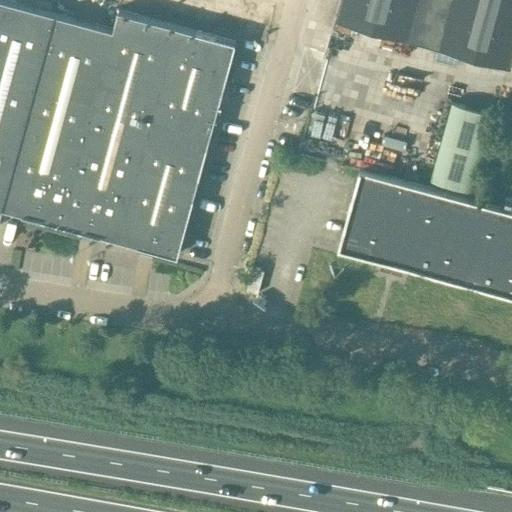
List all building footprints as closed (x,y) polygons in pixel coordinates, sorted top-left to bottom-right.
[(114,28),(11,0),(0,0),(0,218),(3,206),(178,254),(236,40),(119,9),(114,28)] [(151,0),(149,11),(187,22),(193,0),(151,0)] [(193,0),(187,22),(241,37),(251,0),(193,0)] [(511,63),(511,0),(341,0),(336,20),(511,67),(511,63)] [(453,101),(431,178),(474,190),(488,140),(495,113),(453,101)] [(495,113),(488,140),(507,145),(511,126),(511,104),(498,101),(495,113)] [(286,197),(277,230),(340,247),(348,219),(350,210),(362,168),(314,155),(302,201),(286,197)] [(348,219),(340,247),(387,260),(395,231),(400,210),(408,181),(362,168),(350,210),(348,219)] [(395,231),(387,260),(388,260),(388,257),(418,265),(425,242),(431,219),(439,189),(408,181),(400,210),(395,231)] [(425,242),(418,265),(449,274),(455,251),(460,233),(462,225),(469,201),(470,198),(439,189),(431,219),(425,242)] [(462,225),(460,233),(476,238),(477,234),(484,206),(469,201),(462,225)] [(477,234),(476,238),(491,242),(493,233),(500,210),(484,206),(477,234)] [(493,233),(491,242),(506,246),(507,242),(511,225),(511,213),(500,210),(493,233)] [(455,251),(449,274),(480,282),(487,256),(491,242),(476,238),(460,233),(455,251)] [(487,256),(480,282),(510,290),(509,293),(510,293),(511,286),(511,247),(506,246),(491,242),(487,256)]
